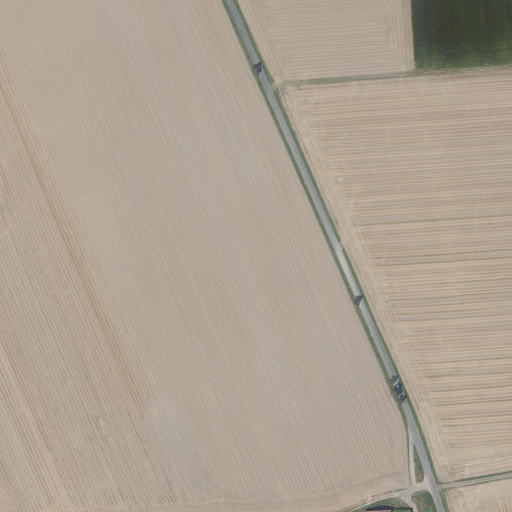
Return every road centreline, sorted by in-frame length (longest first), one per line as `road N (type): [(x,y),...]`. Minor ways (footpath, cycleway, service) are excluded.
road 1 (tertiary): [(227,0),(411,421),(441,511)]
road 2 (track): [(511,474),(414,489),(346,511)]
